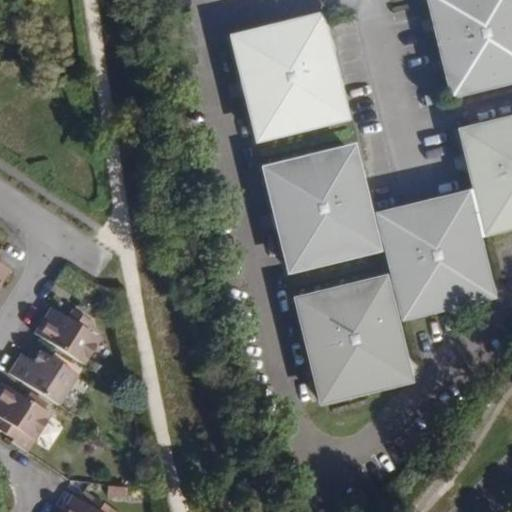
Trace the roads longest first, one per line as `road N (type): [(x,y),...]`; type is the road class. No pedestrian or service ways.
road 1 (residential): [(327,0),(202,28),(283,375),(301,433),(332,465)]
road 2 (residential): [(332,465),(511,295)]
road 3 (residential): [(0,197),(60,237),(0,332)]
road 4 (residential): [(375,0),(401,127)]
